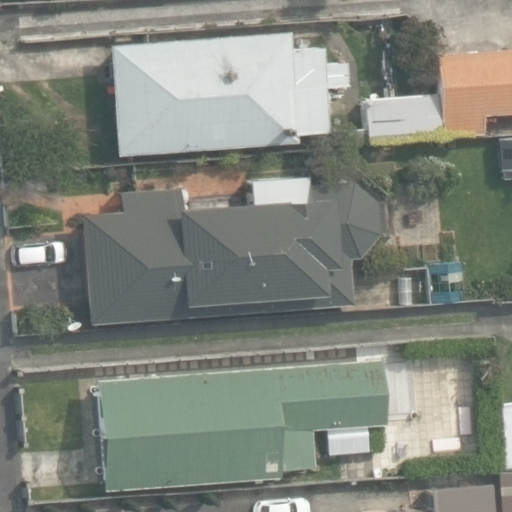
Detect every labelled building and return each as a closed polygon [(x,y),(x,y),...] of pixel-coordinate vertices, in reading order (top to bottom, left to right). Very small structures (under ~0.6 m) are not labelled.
[(105,42),(113,153),(294,140),(294,131),(325,129),(322,85),(345,84),(343,61),(323,62),(321,44),(287,46),(286,29),(105,42)] [(364,142),(440,137),(464,135),(479,134),(478,115),(511,112),(511,47),(430,53),(433,94),(359,99),(361,129),(331,130),(332,145),(364,143),(364,142)] [(511,177),(511,135),(495,136),(496,170),(505,170),(505,178),(511,177)] [(75,213),(83,321),(347,303),(344,257),(354,256),(373,232),(371,201),(348,181),(302,184),(302,175),(248,179),(248,202),(175,206),(174,187),(115,191),(116,211),(75,213)] [(455,297),(451,254),(410,258),(415,301),(455,297)] [(381,421),(376,358),(155,373),(154,358),(101,362),(102,376),(91,377),(95,429),(95,439),(25,443),(28,487),(98,483),(98,487),(275,475),(274,466),(309,464),(306,427),(327,425),(329,454),(371,451),(369,422),(381,421)] [(500,455),(511,454),(511,417),(497,419),(500,455)] [(355,511),(485,511),(483,479),(420,484),(421,505),(356,511),(355,511)]
